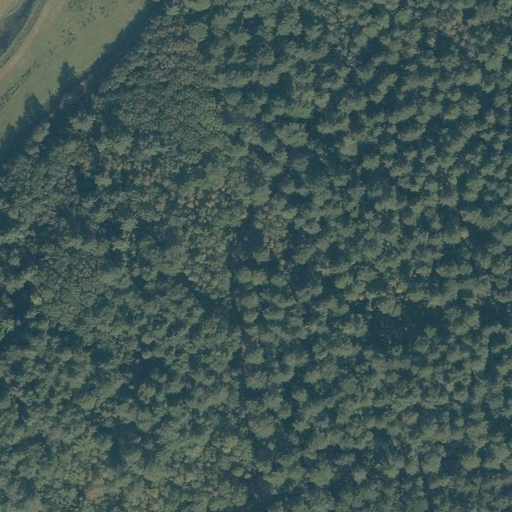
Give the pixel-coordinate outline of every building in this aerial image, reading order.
[(369,198),(366,198),(364,197),(365,194),(358,191),(357,196),(355,200),(364,204),(365,200),(368,201),(369,198)] [(110,315),(96,321),(102,335),(116,329),(110,315)] [(310,329),(308,321),(297,324),(299,332),(310,329)] [(132,384),(123,384),(123,396),(132,396),(132,384)] [(201,389),(192,389),(192,393),(195,393),(195,397),(201,397),(201,389)] [(76,399),(76,397),(72,397),(72,401),(68,401),(68,410),(76,410),(76,407),(79,407),(79,399),(76,399)] [(328,413),(323,408),(321,410),(319,408),(315,412),(318,415),(316,417),(318,419),(321,416),(323,419),(328,413)] [(137,474),(133,463),(125,466),(130,477),(137,474)] [(187,503),(187,509),(197,509),(197,505),(194,504),(194,501),(190,501),(190,503),(187,503)]
